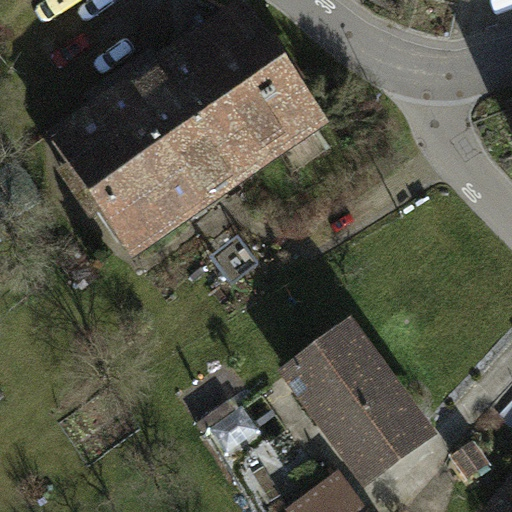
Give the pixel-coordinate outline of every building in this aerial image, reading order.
[(313,123),(240,17),(187,53),(165,68),(167,71),(133,93),(204,197),(313,123)] [(204,197),(133,93),(63,141),(134,246),(178,215),(204,197)] [(422,440),(343,332),(293,369),(340,433),(372,477),(422,440)] [(485,466),(472,446),(455,457),(468,477),(485,466)] [(511,511),(511,487),(492,511),(511,511)]
